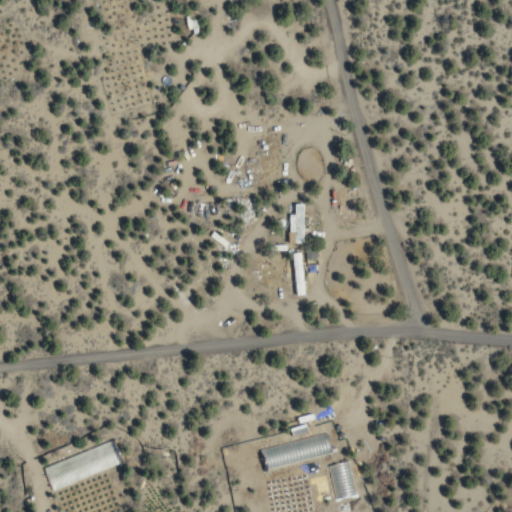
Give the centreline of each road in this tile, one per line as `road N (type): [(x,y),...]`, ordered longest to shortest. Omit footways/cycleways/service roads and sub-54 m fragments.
road 1 (track): [(511,336),(366,328),(0,365)]
road 2 (track): [(322,0),(410,327)]
